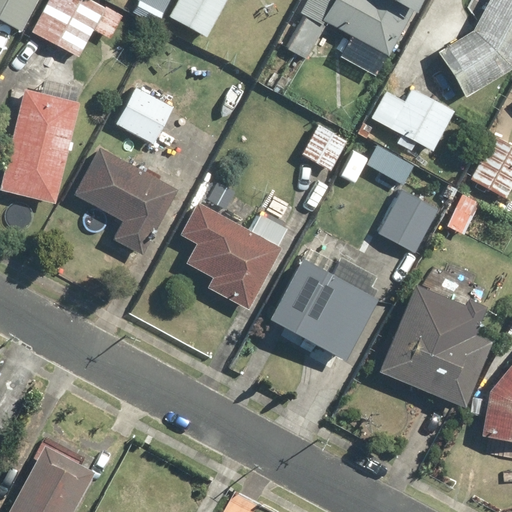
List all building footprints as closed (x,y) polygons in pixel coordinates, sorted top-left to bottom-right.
[(36,0),(0,0),(0,21),(19,32),(36,0)] [(117,19),(83,0),(45,0),(28,32),(76,58),(90,32),(105,40),(117,19)] [(168,0),(135,0),(131,8),(156,22),(168,0)] [(226,0),(176,0),(167,19),(206,39),(226,0)] [(385,60),(415,0),(301,0),(292,18),(300,22),(282,56),(304,67),(324,29),(346,40),(339,54),(373,71),(380,57),(385,60)] [(507,68),(511,60),(511,0),(486,0),(469,33),(432,55),(458,98),(507,68)] [(390,81),(367,121),(427,155),(450,114),(390,81)] [(169,110),(135,87),(112,123),(147,145),(169,110)] [(71,106),(15,95),(0,175),(0,194),(53,204),(71,106)] [(100,101),(82,97),(77,126),(94,130),(100,101)] [(344,138),(318,122),(297,157),(324,173),(344,138)] [(511,179),(511,147),(491,136),(466,181),(501,200),(511,179)] [(141,255),(172,191),(152,182),(158,171),(138,161),(134,169),(94,149),(69,200),(117,224),(109,239),(141,255)] [(412,254),(433,209),(398,193),(377,238),(412,254)] [(477,204),(461,196),(443,229),(459,237),(477,204)] [(246,236),(191,205),(174,235),(191,245),(179,265),(208,281),(204,290),(242,311),(276,250),(272,247),(282,230),(257,216),(246,236)] [(61,242),(51,260),(86,279),(96,261),(61,242)] [(332,263),(305,248),(262,324),(336,366),(371,304),(324,277),(332,263)] [(456,308),(410,288),(373,372),(459,410),(488,344),(470,336),(482,309),(460,299),(456,308)] [(511,354),(481,388),(476,439),(485,440),(484,443),(511,445),(511,354)] [(83,459),(43,439),(6,511),(71,511),(89,477),(78,471),(83,459)]
